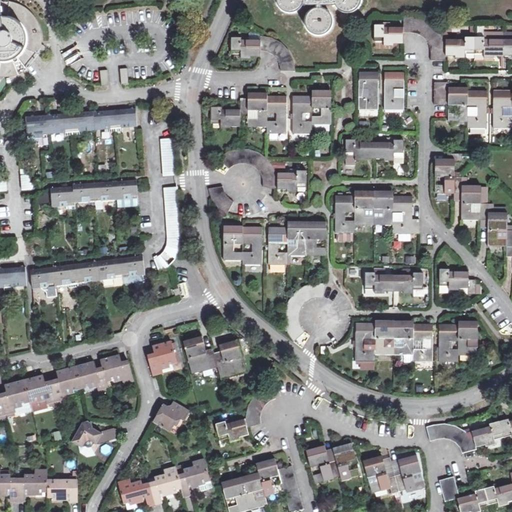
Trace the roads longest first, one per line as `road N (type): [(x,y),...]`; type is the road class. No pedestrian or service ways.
road 1 (residential): [(224,291),(205,257),(194,195),(190,91),(229,0)]
road 2 (residential): [(418,43),(428,76),(423,194),(511,314)]
road 3 (residential): [(224,291),(154,316),(137,334),(151,402),(94,511)]
road 4 (residential): [(435,511),(431,483),(441,453),(301,410)]
road 5 (residential): [(511,380),(474,403),(419,413),(373,405),(322,375)]
road 6 (residential): [(322,375),(224,291)]
road 7 (residential): [(301,410),(283,415),(310,511)]
